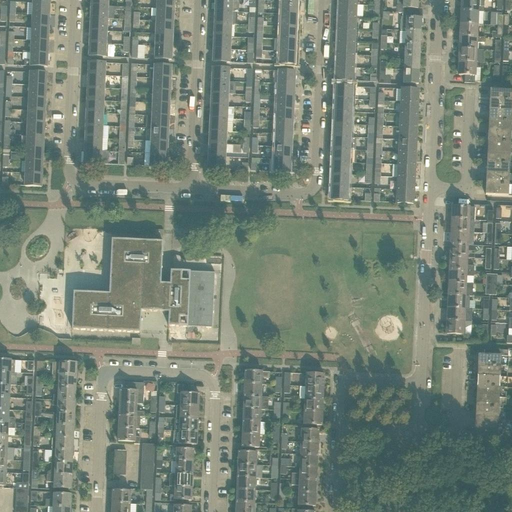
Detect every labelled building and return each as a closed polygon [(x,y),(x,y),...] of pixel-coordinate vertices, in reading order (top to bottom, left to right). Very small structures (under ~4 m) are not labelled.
[(173,0),(157,0),(157,9),(173,10),(173,0)] [(231,0),(215,0),(215,12),(231,12),(231,0)] [(396,7),(396,13),(415,14),(415,9),(418,9),(418,0),(397,0),(397,5),(396,7)] [(481,0),(461,0),(461,12),(478,12),(484,13),(484,0),(481,0)] [(298,3),(282,2),(281,15),(297,15),(298,3)] [(33,3),(33,16),(49,17),(49,4),(33,3)] [(340,5),(339,17),(355,18),(356,5),(340,5)] [(107,7),(91,6),(91,19),(107,19),(107,7)] [(157,9),(157,21),(173,22),(173,10),(157,9)] [(215,12),(215,24),(231,25),(231,12),(215,12)] [(478,12),(461,12),(461,24),(477,25),(478,12)] [(415,14),(396,13),(403,13),(402,18),(401,18),(400,31),(406,31),(421,32),(421,19),(415,18),(415,14)] [(297,15),(281,15),(281,27),(297,28),(297,15)] [(49,17),(33,16),(32,28),(48,29),(49,17)] [(355,18),(339,17),(339,30),(355,31),(355,18)] [(107,19),(91,19),(90,31),(106,32),(107,19)] [(173,22),(157,21),(156,34),(172,35),(173,22)] [(231,25),(215,24),(214,37),(230,37),(231,25)] [(477,25),(461,24),(460,37),(476,38),(477,25)] [(497,26),(497,32),(492,32),(492,38),(501,38),(501,36),(502,37),(503,26),(497,26)] [(281,27),(280,40),(296,40),(297,28),(281,27)] [(32,28),(32,41),(48,42),(48,29),(32,28)] [(339,30),(338,42),(354,43),(355,31),(339,30)] [(90,31),(90,44),(106,44),(106,32),(90,31)] [(421,32),(406,31),(405,44),(420,45),(421,32)] [(156,34),(156,47),(172,47),(172,35),(156,34)] [(214,37),(214,49),(230,50),(230,37),(214,37)] [(460,37),(460,50),(476,50),(476,43),(484,43),(484,38),(476,38),(460,37)] [(280,40),(279,52),(296,53),(296,40),(280,40)] [(32,41),(31,53),(47,54),(48,42),(32,41)] [(354,43),(338,42),(337,55),(354,56),(354,43)] [(106,44),(90,44),(89,57),(105,57),(106,44)] [(420,45),(405,44),(404,57),(419,58),(420,45)] [(156,47),(155,54),(152,54),(152,59),(171,60),(172,47),(156,47)] [(230,50),(214,49),(213,62),(229,63),(230,50)] [(476,50),(460,50),(459,62),(482,64),(483,64),(483,51),(476,50)] [(296,53),(279,52),(279,65),(295,66),(296,53)] [(47,54),(31,53),(31,61),(24,60),(24,66),(47,67),(47,54)] [(354,56),(337,55),(337,67),(353,68),(354,56)] [(419,58),(404,57),(404,70),(419,71),(419,58)] [(482,64),(459,62),(458,75),(464,75),(464,83),(474,84),(475,68),(482,69),(482,64)] [(88,76),(104,77),(105,63),(89,63),(88,76)] [(155,66),(154,72),(150,72),(149,79),(154,79),(170,79),(171,66),(155,66)] [(337,67),(336,80),(353,81),(353,68),(337,67)] [(213,68),(212,81),(228,82),(229,69),(213,68)] [(379,69),(379,76),(379,84),(390,84),(390,76),(385,76),(385,70),(379,69)] [(419,71),(404,70),(403,84),(418,84),(419,71)] [(278,84),(294,85),(295,72),(279,71),(278,84)] [(30,86),(46,86),(46,73),(30,73),(30,86)] [(104,77),(88,76),(88,88),(104,89),(104,77)] [(154,79),(154,91),(170,92),(170,79),(154,79)] [(212,81),(212,94),(228,95),(228,82),(212,81)] [(278,84),(277,97),(294,98),(294,85),(278,84)] [(46,86),(30,86),(29,98),(45,99),(46,86)] [(336,86),(335,100),(352,100),(352,87),(336,86)] [(88,88),(87,101),(103,102),(104,89),(88,88)] [(376,88),(369,88),(366,88),(366,93),(370,94),(369,101),(375,102),(376,88)] [(402,89),(401,103),(417,103),(418,90),(402,89)] [(489,101),(511,101),(511,90),(490,90),(489,101)] [(154,91),(153,104),(169,105),(170,92),(154,91)] [(228,95),(212,94),(211,106),(227,107),(228,95)] [(378,94),(378,102),(388,102),(384,102),(384,94),(378,94)] [(277,97),(277,109),(293,110),(294,98),(277,97)] [(45,99),(29,98),(29,111),(45,112),(45,99)] [(352,100),(335,100),(335,112),(351,113),(352,100)] [(103,102),(87,101),(87,113),(103,114),(103,102)] [(511,101),(489,101),(489,111),(511,112),(511,101)] [(388,102),(378,102),(377,114),(383,114),(383,106),(388,106),(388,102)] [(401,103),(401,115),(417,116),(417,103),(401,103)] [(153,104),(152,116),(168,117),(169,105),(153,104)] [(211,106),(210,119),(227,120),(227,107),(211,106)] [(277,109),(276,122),(292,123),(293,110),(277,109)] [(45,112),(29,111),(28,123),(44,124),(45,112)] [(511,112),(489,111),(489,122),(511,122),(511,112)] [(351,113),(335,112),(334,125),(350,125),(351,113)] [(102,127),(103,114),(87,113),(86,126),(102,127)] [(417,116),(401,115),(400,128),(416,128),(417,116)] [(168,117),(152,116),(152,129),(168,130),(168,117)] [(210,119),(210,131),(226,132),(227,120),(210,119)] [(292,123),(276,122),(276,134),(292,135),(292,123)] [(511,122),(489,122),(488,132),(511,133),(511,122)] [(44,124),(28,123),(27,136),(43,137),(44,124)] [(334,125),(334,137),(350,138),(350,125),(334,125)] [(102,127),(86,126),(85,138),(101,139),(107,139),(108,127),(102,127)] [(400,128),(400,140),(416,141),(416,128),(400,128)] [(152,129),(151,141),(167,142),(168,130),(152,129)] [(226,132),(210,131),(209,144),(225,145),(226,132)] [(511,133),(488,132),(488,143),(511,143),(511,133)] [(292,135),(276,134),(275,147),(291,148),(292,135)] [(43,137),(27,136),(27,148),(43,149),(43,137)] [(350,138),(334,137),(333,150),(349,150),(350,138)] [(85,138),(85,151),(101,152),(101,139),(85,138)] [(416,141),(400,140),(399,153),(415,153),(416,141)] [(167,142),(151,141),(151,154),(167,155),(167,142)] [(511,143),(488,143),(487,153),(511,154),(511,143)] [(225,145),(209,144),(209,157),(225,157),(225,145)] [(248,146),(243,146),(242,154),(231,154),(230,158),(248,158),(248,146)] [(291,148),(275,147),(275,159),(291,160),(291,148)] [(43,149),(27,148),(26,161),(42,162),(43,149)] [(333,150),(333,162),(349,163),(349,150),(333,150)] [(85,151),(84,164),(100,165),(107,165),(108,152),(101,152),(85,151)] [(399,153),(398,165),(415,166),(415,153),(399,153)] [(511,154),(487,153),(487,164),(511,164),(511,154)] [(167,155),(151,154),(150,167),(166,168),(167,155)] [(225,157),(209,157),(208,170),(224,170),(225,157)] [(275,159),(275,160),(269,160),(268,172),(274,172),(274,173),(290,173),(291,160),(275,159)] [(26,161),(26,173),(42,174),(42,162),(26,161)] [(349,163),(333,162),(332,175),(348,175),(349,163)] [(511,164),(487,164),(486,174),(511,175),(511,164)] [(415,166),(398,165),(398,178),(414,178),(415,166)] [(42,174),(26,173),(25,187),(41,187),(42,174)] [(511,175),(486,174),(486,185),(511,185),(511,175)] [(348,175),(332,175),(332,187),(348,188),(348,175)] [(398,178),(397,190),(413,191),(414,178),(398,178)] [(511,185),(486,185),(485,195),(511,196),(511,185)] [(348,188),(332,187),(331,200),(347,201),(348,188)] [(413,191),(397,190),(397,203),(413,204),(413,191)] [(452,220),(474,221),(475,208),(452,207),(452,220)] [(474,221),(452,220),(451,232),(468,233),(474,234),(474,221)] [(468,233),(451,232),(451,245),(467,246),(468,233)] [(92,294),(92,293),(73,292),(71,330),(140,333),(141,311),(168,313),(168,327),(212,329),(215,273),(170,271),(170,284),(161,284),(163,242),(112,240),(111,259),(109,294),(109,297),(92,296),(92,294)] [(451,245),(450,258),(466,259),(467,251),(474,252),(474,246),(467,246),(451,245)] [(466,259),(450,258),(450,271),(474,272),(474,267),(466,266),(466,259)] [(450,271),(449,283),(465,284),(466,276),(473,277),(474,272),(450,271)] [(449,283),(448,296),(465,297),(472,297),(472,284),(465,284),(449,283)] [(465,297),(448,296),(448,309),(464,309),(465,297)] [(448,309),(447,321),(471,322),(472,310),(464,310),(464,309),(448,309)] [(471,322),(447,321),(447,334),(463,335),(463,329),(471,325),(471,322)] [(484,355),(478,355),(478,366),(504,367),(504,363),(508,363),(508,351),(484,349),(484,355)] [(0,372),(10,373),(14,374),(15,361),(0,360),(0,372)] [(53,363),(52,375),(76,376),(76,364),(53,363)] [(504,367),(478,366),(477,376),(507,378),(507,372),(504,371),(504,367)] [(262,378),(269,378),(269,373),(245,371),(244,384),(261,385),(262,378)] [(10,373),(0,372),(0,386),(9,386),(10,373)] [(306,387),(323,388),(324,375),(306,374),(306,387)] [(76,376),(52,375),(52,381),(59,381),(59,389),(75,389),(76,376)] [(477,376),(477,387),(503,388),(506,388),(506,384),(507,378),(477,376)] [(124,391),(120,391),(119,403),(136,404),(143,405),(144,384),(124,383),(124,391)] [(261,385),(244,384),(244,397),(261,398),(261,385)] [(181,406),(198,407),(199,394),(191,394),(191,386),(177,385),(177,391),(180,394),(181,394),(181,406)] [(0,386),(0,398),(9,399),(9,386),(0,386)] [(305,400),(323,400),(323,388),(306,387),(305,400)] [(477,387),(476,397),(506,399),(506,393),(503,392),(503,388),(477,387)] [(53,395),(53,401),(75,402),(75,389),(59,389),(59,395),(53,395)] [(261,398),(244,397),(244,401),(242,401),(241,409),(243,409),(260,410),(261,398)] [(476,397),(476,408),(502,409),(502,405),(505,404),(506,399),(476,397)] [(0,398),(0,410),(8,411),(9,399),(0,398)] [(323,400),(305,400),(304,412),(322,413),(323,400)] [(75,402),(53,401),(52,406),(58,406),(58,414),(74,415),(75,402)] [(136,404),(119,403),(119,416),(136,417),(140,417),(144,417),(144,412),(136,412),(136,404)] [(198,407),(181,406),(176,406),(176,419),(180,419),(198,420),(198,407)] [(502,409),(476,408),(475,418),(505,420),(505,414),(502,413),(502,409)] [(243,409),(243,422),(260,423),(260,410),(243,409)] [(8,411),(0,410),(0,423),(15,424),(15,419),(8,418),(8,411)] [(322,413),(304,412),(304,425),(322,426),(322,413)] [(58,414),(57,426),(73,427),(74,415),(58,414)] [(118,429),(135,430),(139,430),(140,417),(136,417),(119,416),(118,429)] [(505,420),(475,418),(475,429),(501,430),(501,426),(504,425),(505,420)] [(198,420),(180,419),(179,432),(197,432),(198,420)] [(243,422),(242,434),(259,435),(260,423),(243,422)] [(0,423),(0,435),(7,436),(8,429),(15,429),(15,424),(0,423)] [(73,427),(57,426),(51,426),(51,431),(57,431),(57,439),(73,440),(73,427)] [(135,430),(118,429),(118,442),(134,442),(134,444),(139,445),(140,437),(135,437),(135,430)] [(501,430),(475,429),(474,440),(504,441),(504,435),(501,434),(501,430)] [(302,430),(301,443),(318,443),(318,430),(302,430)] [(197,432),(179,432),(174,431),(173,444),(197,445),(197,432)] [(259,435),(242,434),(242,447),(259,448),(259,435)] [(52,439),(52,451),(72,452),(73,440),(57,439),(52,439)] [(301,443),(300,455),(317,456),(318,443),(301,443)] [(176,462),(193,463),(194,450),(177,449),(176,462)] [(72,452),(52,451),(52,458),(49,460),(49,463),(51,463),(72,464),(72,452)] [(238,465),(256,466),(256,453),(238,452),(238,465)] [(317,456),(300,455),(300,468),(317,469),(317,456)] [(176,462),(176,475),(192,475),(193,463),(176,462)] [(47,475),(47,476),(71,477),(72,464),(51,463),(51,471),(48,472),(48,475),(47,475)] [(256,466),(238,465),(237,478),(255,478),(256,466)] [(292,474),(291,480),(316,481),(317,469),(300,468),(300,474),(292,474)] [(16,489),(28,490),(29,474),(23,474),(22,484),(16,483),(16,489)] [(176,475),(175,487),(192,488),(192,475),(176,475)] [(71,477),(47,476),(47,482),(55,483),(54,488),(71,489),(71,477)] [(237,478),(237,490),(255,491),(255,478),(237,478)] [(316,481),(291,480),(291,485),(299,486),(299,493),(316,494),(316,481)] [(192,488),(175,487),(175,495),(170,495),(170,502),(175,502),(175,500),(191,501),(192,488)] [(255,491),(237,490),(236,503),(254,504),(255,491)] [(113,491),(112,504),(130,504),(130,491),(113,491)] [(316,494),(299,493),(298,506),(315,507),(316,494)] [(46,500),(45,507),(48,507),(53,508),(70,509),(70,503),(70,495),(54,494),(54,500),(46,500)] [(253,511),(254,504),(236,503),(235,511),(253,511)]
